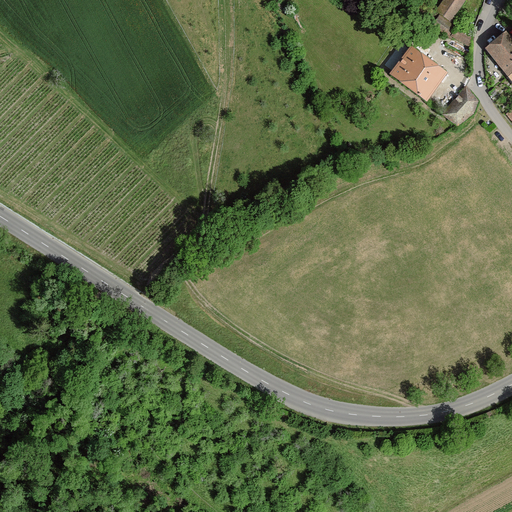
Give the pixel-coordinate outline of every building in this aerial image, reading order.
[(442,0),(435,11),(440,14),(448,20),(462,0),(442,0)] [(450,21),(448,20),(440,14),(432,26),(449,37),(449,36),(455,25),(450,21)] [(470,34),(455,25),(449,36),(468,47),(470,34)] [(511,42),(502,31),(482,48),(511,82),(511,42)] [(425,97),(444,70),(410,46),(391,72),(425,97)] [(476,102),(465,88),(443,114),(457,125),(472,113),(476,102)]
